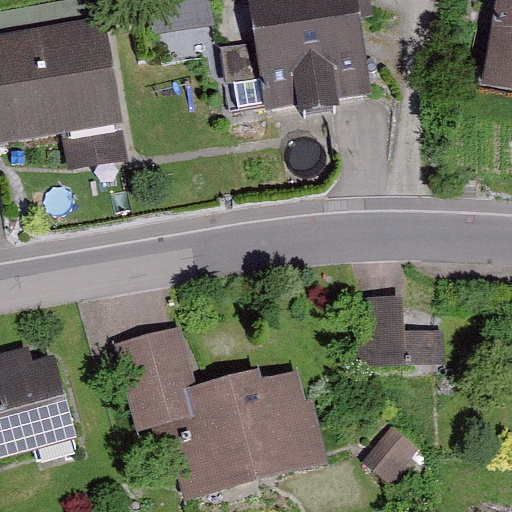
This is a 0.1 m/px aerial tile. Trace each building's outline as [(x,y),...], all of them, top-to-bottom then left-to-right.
[(219,0),(162,0),(169,31),(223,19),(219,0)] [(359,0),(232,0),(249,118),(352,104),(339,12),(361,9),(359,0)] [(511,2),(500,0),(485,0),(469,98),(511,105),(511,2)] [(100,36),(0,48),(0,152),(113,139),(100,36)] [(412,310),(411,277),(370,280),(374,351),(448,347),(446,308),(412,310)] [(169,336),(108,351),(131,451),(158,445),(173,509),(316,476),(294,381),(253,391),(251,381),(183,397),(169,336)] [(0,469),(59,457),(38,362),(17,367),(14,350),(0,353),(0,469)]
